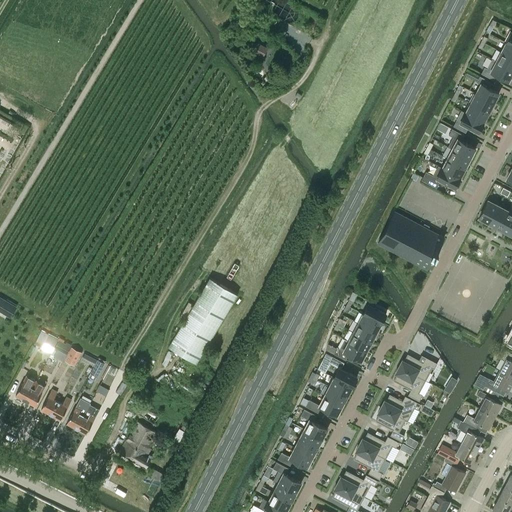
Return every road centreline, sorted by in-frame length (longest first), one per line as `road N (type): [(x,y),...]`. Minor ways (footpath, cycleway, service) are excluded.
road 1 (primary): [(194,511),(457,0)]
road 2 (residential): [(511,131),(403,339),(386,343),(295,511)]
road 3 (track): [(0,227),(141,0)]
